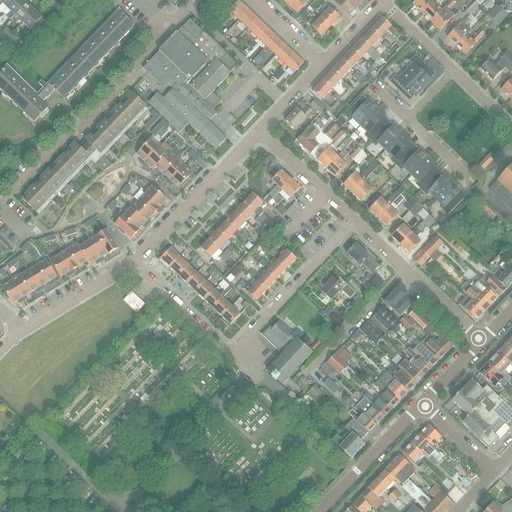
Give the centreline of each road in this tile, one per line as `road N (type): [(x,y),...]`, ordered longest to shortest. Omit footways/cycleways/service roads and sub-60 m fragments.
road 1 (residential): [(0,203),(194,0)]
road 2 (residential): [(133,262),(259,130)]
road 3 (residential): [(231,353),(353,219)]
road 4 (residential): [(511,125),(381,3)]
road 5 (residential): [(481,341),(353,219)]
road 6 (tertiary): [(318,511),(422,404)]
road 7 (residential): [(231,353),(133,262)]
road 8 (residential): [(20,330),(133,262)]
road 9 (residential): [(353,219),(259,130)]
